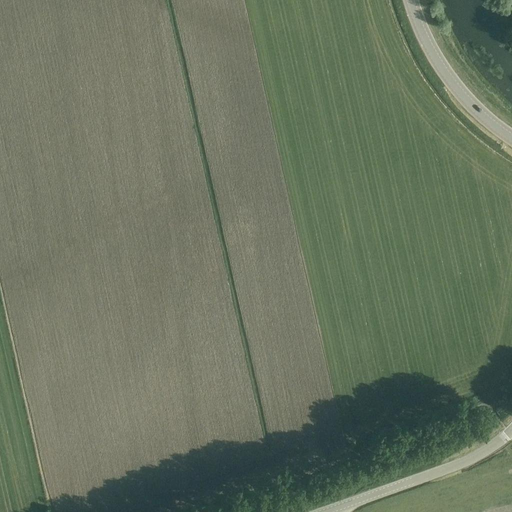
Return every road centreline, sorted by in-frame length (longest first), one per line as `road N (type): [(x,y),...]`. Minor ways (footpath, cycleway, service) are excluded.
road 1 (unclassified): [(219,511),(436,429)]
road 2 (unclassified): [(337,511),(471,460),(511,431)]
road 3 (secondary): [(511,141),(443,74),(408,0)]
